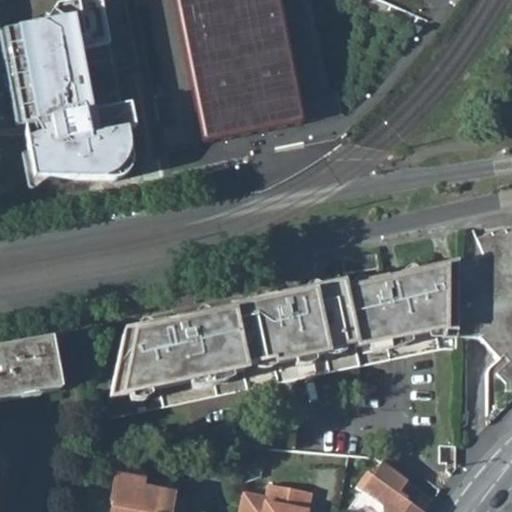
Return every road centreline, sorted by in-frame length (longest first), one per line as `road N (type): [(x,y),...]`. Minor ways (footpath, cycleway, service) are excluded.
road 1 (residential): [(0,308),(511,199)]
road 2 (residential): [(511,163),(0,249)]
